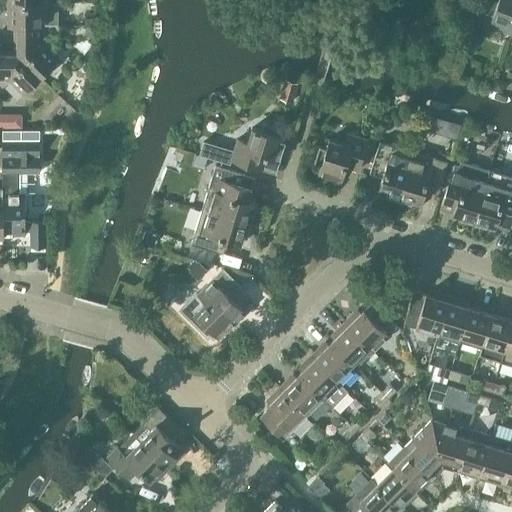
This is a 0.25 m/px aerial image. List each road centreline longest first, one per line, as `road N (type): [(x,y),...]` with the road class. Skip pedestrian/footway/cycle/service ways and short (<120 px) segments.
road 1 (residential): [(198,410),(361,247),(379,239)]
road 2 (residential): [(198,410),(130,342),(29,307),(0,306)]
road 3 (residential): [(511,277),(379,239)]
road 4 (residential): [(208,511),(239,482),(243,465),(237,448),(198,410)]
